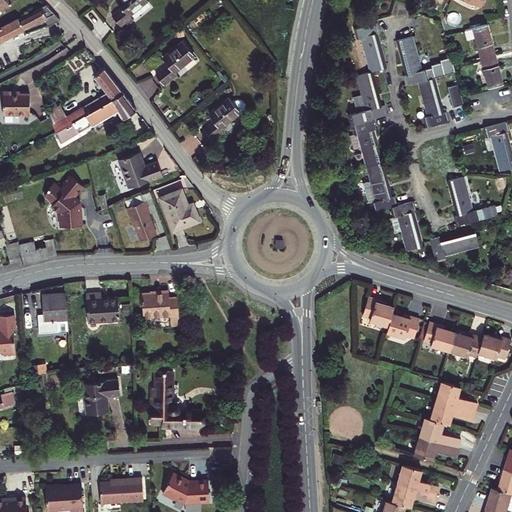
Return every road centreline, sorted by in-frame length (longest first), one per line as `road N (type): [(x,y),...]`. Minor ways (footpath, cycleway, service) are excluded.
road 1 (residential): [(51,0),(202,186),(239,214)]
road 2 (residential): [(246,452),(0,465)]
road 3 (residential): [(494,116),(406,141),(435,224)]
road 4 (secondary): [(302,356),(310,511)]
road 5 (secondary): [(294,135),(314,0)]
road 6 (residential): [(511,391),(455,511)]
road 7 (residential): [(0,281),(128,264)]
road 8 (tertiary): [(511,314),(394,278)]
road 9 (residential): [(302,356),(253,396),(246,452)]
